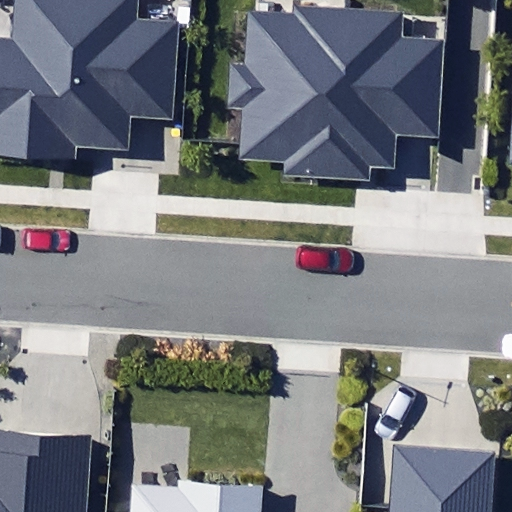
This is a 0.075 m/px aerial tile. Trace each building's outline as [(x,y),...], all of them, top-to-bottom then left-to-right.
[(0,151),(76,157),(77,144),(130,148),(133,113),(175,116),(182,19),(138,16),(139,0),(15,0),(13,36),(0,35),(0,151)] [(282,173),(367,178),(368,159),(391,160),(393,130),(437,133),(443,37),(400,35),(402,11),(293,4),(293,13),(247,10),(244,61),(227,60),(224,105),(242,106),(240,145),(239,157),(283,160),(282,173)] [(0,511),(85,511),(90,433),(0,427),(0,511)] [(389,511),(489,511),(493,454),(394,448),(389,511)] [(156,491),(132,490),(130,511),(262,511),(264,485),(187,480),(181,480),(180,493),(156,491)]
